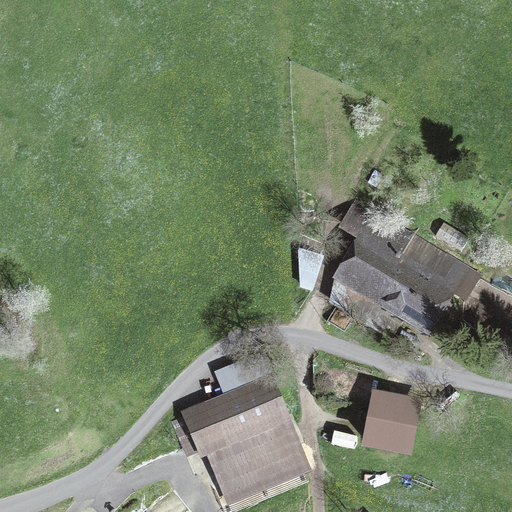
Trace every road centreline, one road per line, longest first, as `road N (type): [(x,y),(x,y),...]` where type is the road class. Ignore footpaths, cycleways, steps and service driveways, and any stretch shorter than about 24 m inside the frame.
road 1 (unclassified): [(511,389),(297,335),(252,333),(213,353),(88,474),(0,507)]
road 2 (track): [(319,511),(297,335)]
